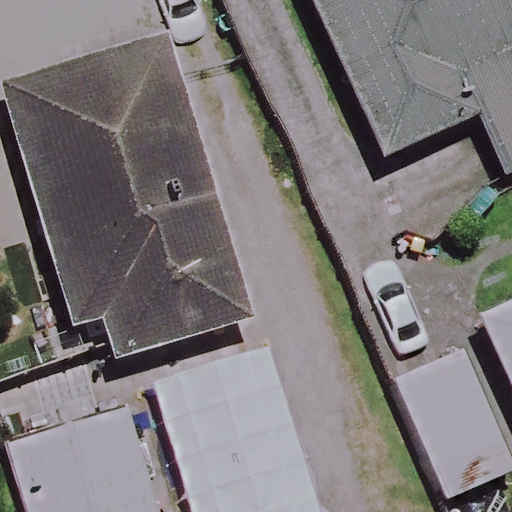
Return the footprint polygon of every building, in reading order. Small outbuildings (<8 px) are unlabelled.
[(511,9),(508,0),(297,0),(371,166),(464,125),(490,185),(511,174),(511,9)] [(237,331),(155,45),(0,89),(0,124),(60,334),(88,326),(101,370),(237,331)] [(511,308),(471,327),(511,419),(511,308)] [(505,478),(453,359),(382,390),(434,510),(505,478)] [(143,511),(116,419),(0,453),(17,511),(143,511)]
